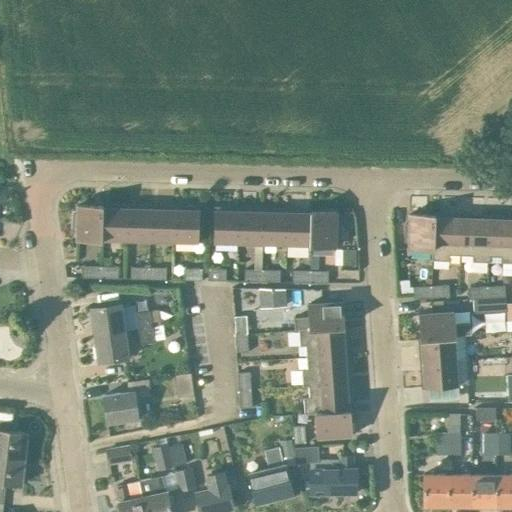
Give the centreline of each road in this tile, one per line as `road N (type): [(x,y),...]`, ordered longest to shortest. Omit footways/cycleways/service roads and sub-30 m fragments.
road 1 (residential): [(396,511),(371,183)]
road 2 (residential): [(371,183),(70,174),(47,183)]
road 3 (residential): [(65,392),(42,202),(47,183)]
road 4 (residential): [(511,189),(371,183)]
road 5 (residential): [(81,511),(65,392)]
